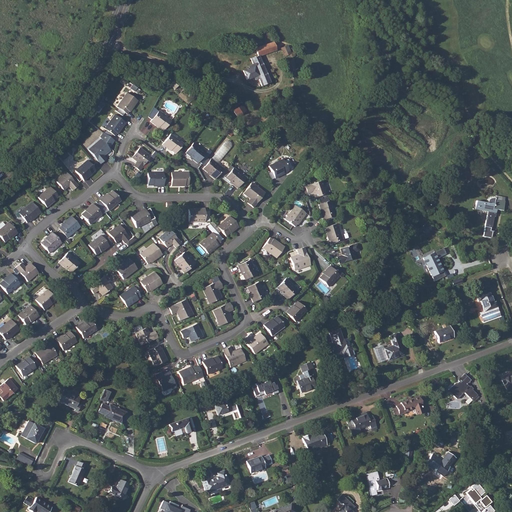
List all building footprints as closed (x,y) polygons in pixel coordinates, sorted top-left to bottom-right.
[(253,66),(249,67),(243,70),(247,79),(254,76),(256,79),(259,78),(262,85),(270,81),(259,55),(276,49),(273,41),(256,47),(258,55),(250,57),(252,63),(253,66)] [(287,45),(280,47),(284,56),(291,53),(287,45)] [(287,62),(293,78),(298,76),(295,70),(297,68),(293,60),(287,62)] [(170,76),(167,81),(170,83),(175,88),(178,84),(170,76)] [(126,115),(128,112),(132,106),(133,107),(137,101),(125,93),(116,107),(126,115)] [(246,110),(242,104),(232,109),(236,116),(246,110)] [(284,105),(281,111),(288,115),(292,109),(284,105)] [(149,122),(154,125),(155,125),(158,127),(162,131),(164,129),(167,131),(173,124),(170,121),(158,111),(149,122)] [(114,137),(116,133),(119,128),(120,129),(124,123),(113,115),(103,129),(114,137)] [(100,139),(87,150),(99,164),(106,159),(103,155),(109,150),(108,148),(113,141),(102,133),(99,138),(100,139)] [(161,145),(166,149),(166,148),(169,151),(174,154),(182,144),(169,134),(161,145)] [(184,153),(189,157),(192,159),(191,160),(196,164),(205,153),(192,143),(184,153)] [(139,148),(132,157),(137,161),(136,162),(133,167),(138,171),(147,160),(150,162),(156,154),(153,152),(150,156),(139,148)] [(56,155),(60,161),(67,155),(62,149),(56,155)] [(202,169),(206,173),(209,175),(209,176),(213,180),(222,169),(210,159),(202,169)] [(280,176),(279,175),(283,173),(288,171),(282,159),(268,166),(274,178),(280,176)] [(88,177),(87,176),(90,174),(94,170),(86,160),(74,171),(83,181),(88,177)] [(224,178),(229,181),(232,184),(231,184),(236,188),(245,178),(232,168),(224,178)] [(55,181),(62,190),(68,185),(68,186),(72,191),(77,186),(65,172),(55,181)] [(147,186),(152,186),(156,186),(156,187),(162,187),(163,173),(147,173),(147,186)] [(170,187),(177,187),(177,186),(184,185),(187,186),(187,173),(170,173),(170,187)] [(306,193),(312,191),(313,191),(315,197),(326,194),(322,180),(304,186),(306,193)] [(256,189),(250,184),(242,193),(249,199),(246,203),(252,208),(264,193),(257,187),(256,189)] [(50,204),(50,203),(53,200),(57,197),(49,187),(37,198),(46,208),(50,204)] [(104,197),(103,196),(99,201),(107,211),(120,200),(112,191),(107,194),(104,197)] [(475,200),(475,204),(477,205),(476,207),(480,207),(479,210),(486,211),(481,236),(490,238),(491,231),(489,230),(490,227),(491,228),(493,216),(494,212),(495,213),(496,209),(502,210),(504,201),(503,200),(497,199),(494,199),(494,198),(492,197),(490,198),(489,198),(488,199),(487,201),(487,203),(475,200)] [(318,205),(320,210),(321,214),(320,214),(322,220),(335,216),(330,201),(318,205)] [(26,223),(29,221),(34,217),(35,217),(40,213),(31,202),(18,214),(26,223)] [(88,209),(85,211),(80,215),(89,224),(101,214),(92,204),(87,208),(88,209)] [(294,227),(296,224),(300,219),(301,220),(305,214),(294,206),(284,220),(294,227)] [(138,212),(135,214),(130,216),(136,228),(150,221),(143,208),(138,211),(138,212)] [(197,209),(193,209),(188,209),(188,222),(204,222),(203,208),(197,208),(197,209)] [(65,222),(60,226),(58,228),(66,238),(79,227),(70,216),(65,221),(65,222)] [(225,236),(229,233),(232,230),(232,231),(237,226),(228,216),(216,227),(225,236)] [(155,219),(142,225),(144,230),(158,224),(155,219)] [(0,238),(4,243),(8,239),(11,236),(12,237),(16,233),(8,223),(0,229),(0,238)] [(323,228),(325,235),(327,234),(329,240),(330,244),(342,240),(336,223),(323,228)] [(107,233),(114,242),(120,238),(121,239),(124,243),(130,239),(119,224),(107,233)] [(427,225),(421,230),(425,235),(431,230),(427,225)] [(158,238),(165,247),(170,242),(171,243),(175,248),(181,243),(169,229),(158,238)] [(47,237),(44,240),(40,243),(48,253),(60,243),(51,233),(47,237)] [(213,250),(212,249),(217,245),(219,242),(211,233),(199,244),(208,254),(213,250)] [(95,255),(99,252),(103,249),(103,250),(108,246),(100,235),(87,245),(95,255)] [(277,244),(272,240),(269,238),(261,248),(275,258),(283,247),(278,243),(277,244)] [(354,243),(340,248),(342,255),(341,255),(336,257),(338,264),(355,258),(353,252),(357,251),(358,249),(356,244),(354,243)] [(147,264),(150,262),(155,258),(155,259),(161,254),(153,244),(139,254),(147,264)] [(289,257),(293,268),(300,266),(301,268),(309,265),(303,247),(295,250),(297,255),(289,257)] [(58,263),(62,267),(63,266),(66,269),(70,273),(79,263),(67,252),(58,263)] [(174,260),(177,265),(180,268),(179,268),(183,273),(194,265),(184,252),(174,260)] [(433,252),(422,257),(429,272),(440,266),(433,252)] [(123,263),(118,267),(115,270),(123,279),(136,269),(128,258),(122,262),(123,263)] [(236,266),(239,272),(240,272),(242,275),(244,280),(256,274),(249,260),(236,266)] [(25,269),(24,268),(20,263),(15,268),(27,282),(37,273),(30,264),(25,269)] [(324,271),(322,274),(318,278),(327,287),(338,275),(328,266),(324,270),(324,271)] [(146,292),(149,290),(154,286),(155,287),(161,283),(154,272),(139,282),(146,292)] [(6,278),(3,281),(0,283),(0,286),(6,295),(19,284),(10,273),(5,277),(6,278)] [(93,294),(97,290),(98,290),(102,295),(112,288),(103,277),(88,288),(93,294)] [(460,278),(450,281),(452,286),(462,283),(460,278)] [(275,288),(280,292),(282,295),(286,300),(296,290),(284,279),(275,288)] [(201,289),(205,297),(207,296),(210,303),(221,298),(217,290),(222,288),(218,281),(201,289)] [(246,288),(249,293),(250,296),(249,297),(252,302),(264,297),(257,282),(246,288)] [(132,303),(132,302),(137,299),(140,297),(138,293),(141,291),(138,287),(135,289),(133,286),(119,296),(126,307),(132,303)] [(48,306),(48,305),(51,303),(55,299),(47,289),(34,300),(43,310),(48,306)] [(488,292),(476,297),(477,301),(480,301),(484,311),(496,307),(494,302),(492,302),(490,296),(490,297),(488,292)] [(190,315),(187,309),(189,308),(185,300),(168,308),(171,315),(176,313),(180,320),(190,315)] [(289,308),(284,312),(295,322),(305,310),(296,301),(292,305),(289,308)] [(212,311),(216,319),(218,318),(221,325),(232,320),(228,312),(232,310),(229,303),(212,311)] [(25,325),(29,322),(32,319),(33,319),(38,316),(29,305),(17,316),(25,325)] [(268,322),(268,321),(263,325),(271,336),(283,326),(276,316),(271,320),(268,322)] [(0,334),(5,340),(7,338),(12,333),(13,334),(18,330),(10,319),(0,327),(0,334)] [(81,324),(80,324),(75,327),(82,339),(96,330),(89,319),(84,322),(81,324)] [(182,338),(187,336),(188,336),(191,341),(202,336),(196,324),(179,332),(182,338)] [(449,326),(437,330),(433,331),(437,342),(453,337),(449,326)] [(148,334),(145,328),(135,333),(141,346),(157,338),(154,331),(149,334),(148,334)] [(61,336),(60,335),(54,339),(62,350),(76,342),(68,331),(64,334),(61,336)] [(261,348),(260,347),(266,342),(259,333),(252,338),(249,334),(243,339),(254,354),(261,348)] [(383,349),(387,359),(391,358),(392,359),(402,355),(395,334),(388,336),(392,346),(383,349)] [(347,338),(326,345),(330,355),(341,351),(342,353),(351,350),(347,338)] [(41,350),(40,349),(34,353),(41,364),(56,355),(49,344),(46,346),(41,350)] [(162,355),(160,349),(158,346),(147,351),(154,366),(167,361),(163,354),(162,355)] [(238,364),(237,362),(244,359),(239,348),(232,351),(230,347),(222,350),(230,367),(238,364)] [(208,360),(207,359),(201,362),(207,374),(221,368),(216,356),(211,358),(208,360)] [(20,362),(19,361),(14,365),(21,377),(34,368),(28,357),(23,360),(20,362)] [(296,381),(298,385),(299,387),(301,393),(315,388),(308,369),(305,363),(303,364),(305,371),(302,372),(302,374),(298,375),(300,380),(296,381)] [(185,370),(184,369),(178,372),(183,385),(199,378),(194,366),(191,368),(185,370)] [(164,378),(164,377),(161,372),(155,375),(163,391),(175,386),(170,375),(164,378)] [(149,379),(147,374),(142,376),(150,392),(154,390),(148,379),(149,379)] [(454,383),(447,390),(456,399),(463,392),(472,400),(477,395),(471,389),(468,387),(466,384),(470,380),(464,374),(457,380),(458,381),(456,384),(454,383)] [(506,375),(500,378),(506,390),(511,386),(511,375),(508,378),(506,375)] [(7,378),(0,384),(0,387),(3,391),(2,392),(0,393),(0,397),(3,401),(16,389),(7,378)] [(272,385),(252,392),(255,399),(257,399),(258,400),(270,396),(271,397),(275,395),(272,385)] [(63,390),(58,401),(74,409),(74,410),(77,412),(80,406),(77,404),(80,398),(63,390)] [(108,392),(103,390),(99,400),(104,402),(108,392)] [(213,404),(217,415),(231,410),(225,394),(223,395),(222,392),(219,394),(221,402),(213,404)] [(400,404),(395,406),(398,415),(404,413),(403,412),(414,409),(416,414),(422,412),(421,408),(422,408),(421,406),(420,402),(421,402),(425,401),(423,397),(419,398),(419,397),(411,400),(410,399),(406,401),(400,403),(400,404)] [(104,415),(104,416),(121,423),(126,412),(113,407),(109,405),(109,406),(102,403),(98,412),(104,415)] [(347,426),(350,436),(356,433),(355,430),(358,429),(369,425),(370,428),(375,426),(371,416),(366,417),(365,415),(361,416),(351,420),(350,418),(345,420),(347,426)] [(183,427),(185,433),(191,431),(187,418),(168,424),(171,431),(183,427)] [(43,429),(29,421),(28,421),(20,435),(34,443),(37,437),(38,438),(43,429)] [(301,439),(306,452),(312,450),(312,449),(320,446),(321,447),(326,445),(321,431),(310,436),(309,434),(302,436),(303,438),(301,439)] [(406,446),(403,456),(410,457),(412,447),(406,446)] [(31,465),(34,459),(20,452),(17,457),(31,465)] [(431,454),(425,462),(435,470),(436,468),(444,474),(449,467),(448,466),(455,457),(448,452),(441,461),(431,454)] [(261,456),(246,461),(250,473),(265,468),(264,466),(271,463),(268,455),(261,458),(261,456)] [(75,466),(68,482),(77,486),(84,470),(82,469),(85,465),(78,462),(76,466),(75,466)] [(201,479),(206,492),(206,493),(229,485),(223,471),(217,473),(218,477),(209,480),(207,477),(201,479)] [(364,474),(369,496),(376,494),(375,489),(376,489),(377,491),(383,490),(382,489),(385,488),(388,487),(391,486),(390,479),(386,480),(386,478),(378,480),(376,471),(364,474)] [(171,491),(182,486),(178,477),(167,482),(171,491)] [(110,486),(108,492),(121,498),(128,484),(119,480),(115,488),(110,486)] [(469,509),(472,511),(475,511),(488,498),(483,493),(478,499),(468,491),(463,496),(473,505),(469,509)] [(343,505),(336,511),(351,511),(352,511),(351,511),(354,507),(340,495),(336,499),(343,505)] [(33,500),(29,506),(30,507),(28,510),(31,511),(32,511),(34,510),(37,511),(47,511),(51,508),(35,497),(33,500)] [(170,502),(165,511),(178,511),(181,507),(170,502)]
